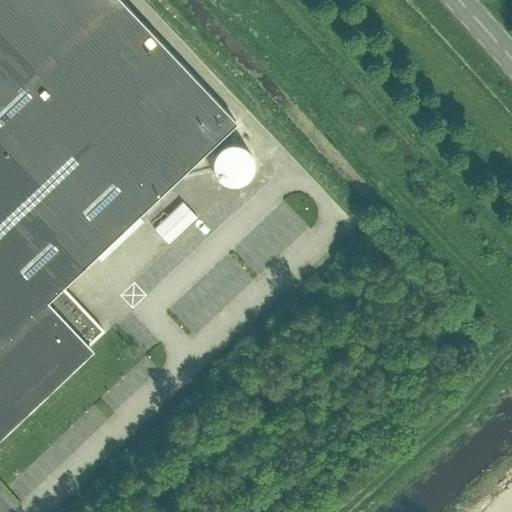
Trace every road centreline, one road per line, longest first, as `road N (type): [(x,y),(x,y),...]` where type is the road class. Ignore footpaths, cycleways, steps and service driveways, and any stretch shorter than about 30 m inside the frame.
road 1 (unknown): [(177,376),(333,225),(334,201),(289,161),(271,163),(143,280),(135,297),(143,325)]
road 2 (unknown): [(36,511),(177,376)]
